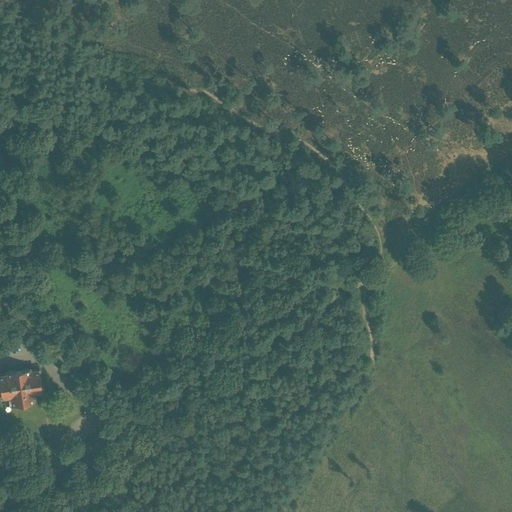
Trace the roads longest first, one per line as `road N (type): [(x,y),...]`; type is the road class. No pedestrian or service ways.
road 1 (track): [(131,423),(356,285)]
road 2 (unclassified): [(0,506),(131,423)]
